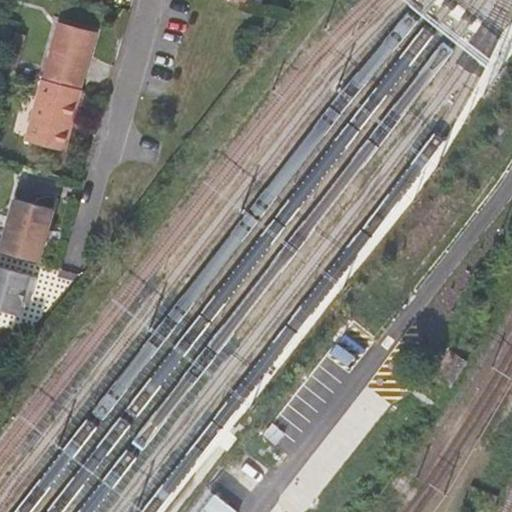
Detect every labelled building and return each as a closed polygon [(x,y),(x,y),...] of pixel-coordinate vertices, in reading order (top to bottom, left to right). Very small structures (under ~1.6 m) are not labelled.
[(1,27),(0,32),(0,35),(7,37),(10,29),(1,27)] [(97,37),(63,28),(47,84),(81,93),(97,37)] [(47,84),(44,83),(28,144),(67,155),(84,94),(81,93),(47,84)] [(0,254),(39,265),(53,212),(14,202),(0,252),(0,254)] [(37,280),(0,270),(0,313),(19,318),(23,305),(26,294),(33,296),(37,280)] [(33,296),(26,294),(23,305),(30,307),(33,296)] [(234,511),(211,496),(198,511),(234,511)]
